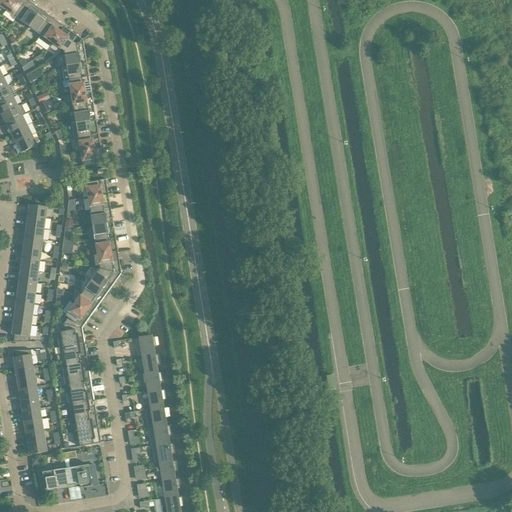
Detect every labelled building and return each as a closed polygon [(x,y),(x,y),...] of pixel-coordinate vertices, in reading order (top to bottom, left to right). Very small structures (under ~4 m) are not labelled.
[(0,0),(0,6),(5,10),(12,0),(0,0)] [(12,0),(5,10),(17,19),(29,2),(26,0),(12,0)] [(17,19),(29,27),(41,10),(29,2),(17,19)] [(29,27),(40,35),(53,18),(41,10),(29,27)] [(50,47),(52,44),(64,27),(53,18),(40,35),(38,39),(50,47)] [(52,44),(64,52),(83,40),(64,27),(52,44)] [(64,52),(66,66),(87,63),(83,40),(64,52)] [(64,81),(68,81),(89,77),(87,63),(66,66),(62,67),(64,81)] [(0,78),(0,90),(8,87),(3,77),(0,78)] [(70,88),(71,95),(91,92),(89,77),(68,81),(64,81),(62,82),(63,89),(70,88)] [(0,90),(0,102),(13,97),(17,95),(12,85),(8,87),(0,90)] [(71,95),(73,109),(94,106),(91,92),(71,95)] [(47,93),(37,98),(40,104),(46,101),(50,99),(47,93)] [(0,102),(0,112),(1,114),(18,106),(13,97),(0,102)] [(46,101),(40,104),(45,115),(51,112),(46,101)] [(1,114),(6,124),(22,116),(26,114),(21,104),(18,106),(1,114)] [(73,109),(75,124),(96,120),(94,106),(73,109)] [(6,124),(11,134),(27,126),(22,116),(6,124)] [(75,124),(78,138),(98,134),(96,120),(75,124)] [(11,134),(15,143),(32,135),(27,126),(11,134)] [(78,138),(80,152),(101,149),(98,134),(78,138)] [(32,135),(15,143),(20,154),(37,145),(32,135)] [(101,149),(80,152),(83,167),(103,163),(101,149)] [(85,183),(88,198),(108,194),(106,180),(85,183)] [(88,198),(90,212),(110,209),(108,194),(88,198)] [(29,205),(27,216),(46,219),(47,208),(29,205)] [(90,212),(92,226),(113,223),(110,209),(90,212)] [(27,216),(26,227),(44,230),(46,219),(27,216)] [(65,226),(73,227),(74,220),(66,219),(65,226)] [(92,226),(95,240),(115,237),(113,223),(92,226)] [(26,227),(24,238),(43,240),(44,230),(26,227)] [(95,240),(97,255),(117,251),(115,237),(95,240)] [(24,238),(23,248),(41,251),(43,240),(24,238)] [(23,248),(22,259),(40,262),(41,251),(23,248)] [(97,255),(99,269),(121,274),(117,251),(97,255)] [(22,259),(20,270),(39,273),(40,262),(22,259)] [(99,269),(91,281),(108,293),(121,274),(99,269)] [(20,270),(19,281),(37,283),(39,273),(20,270)] [(19,281),(17,292),(36,294),(37,283),(19,281)] [(91,281),(82,292),(99,305),(108,293),(91,281)] [(17,292),(16,302),(34,305),(36,294),(17,292)] [(82,292),(74,304),(91,316),(99,305),(82,292)] [(68,318),(63,324),(82,328),(91,316),(74,304),(70,301),(62,312),(66,315),(65,316),(68,318)] [(16,302),(14,313),(33,316),(34,305),(16,302)] [(14,313),(13,324),(31,326),(33,316),(14,313)] [(31,326),(13,324),(11,335),(14,335),(13,342),(30,342),(30,341),(29,341),(30,337),(31,326)] [(58,339),(59,347),(85,343),(82,328),(63,324),(65,331),(61,332),(62,338),(58,339)] [(144,337),(139,338),(142,356),(155,354),(153,347),(156,346),(155,338),(152,338),(152,336),(146,337),(144,337)] [(57,362),(65,361),(87,357),(85,343),(59,347),(60,355),(56,355),(57,362)] [(13,358),(14,369),(33,366),(31,355),(30,351),(31,351),(31,350),(14,350),(14,351),(15,357),(13,358)] [(142,356),(145,374),(157,372),(156,364),(159,364),(157,356),(155,356),(155,354),(142,356)] [(62,367),(63,376),(89,372),(87,357),(65,361),(66,367),(62,367)] [(14,369),(16,380),(35,377),(33,366),(14,369)] [(69,384),(70,389),(92,386),(89,372),(63,376),(65,384),(69,384)] [(158,374),(157,372),(145,374),(148,392),(160,390),(159,382),(162,382),(160,374),(158,374)] [(16,380),(18,390),(36,387),(35,377),(16,380)] [(67,396),(68,404),(94,400),(92,386),(70,389),(71,395),(67,396)] [(18,390),(20,401),(38,398),(36,387),(18,390)] [(161,392),(160,390),(148,392),(151,409),(163,407),(162,400),(165,400),(163,391),(161,392)] [(20,401),(22,412),(40,409),(38,398),(20,401)] [(74,412),(74,418),(96,414),(94,400),(68,404),(70,413),(74,412)] [(148,428),(154,427),(166,425),(165,418),(168,417),(166,409),(164,410),(163,407),(151,409),(146,410),(148,428)] [(22,412),(23,423),(42,420),(40,409),(22,412)] [(71,424),(73,433),(99,429),(96,414),(74,418),(75,424),(71,424)] [(23,423),(25,433),(43,430),(42,420),(23,423)] [(151,446),(156,445),(169,443),(168,436),(170,435),(169,427),(167,428),(166,425),(154,427),(148,428),(151,446)] [(99,429),(73,433),(74,441),(78,441),(79,447),(101,443),(99,429)] [(25,433),(27,444),(45,441),(43,430),(25,433)] [(45,441),(27,444),(29,455),(47,452),(45,441)] [(169,445),(169,443),(156,445),(151,446),(154,464),(159,463),(172,461),(171,453),(173,453),(172,445),(169,445)] [(172,461),(159,463),(162,481),(175,479),(174,471),(176,471),(175,463),(172,463),(172,461)] [(88,465),(65,469),(68,489),(79,487),(80,488),(84,488),(92,487),(98,486),(97,484),(94,465),(88,466),(88,465)] [(68,489),(65,469),(42,472),(45,494),(53,493),(57,492),(57,490),(68,489)] [(165,498),(178,496),(177,489),(179,488),(178,480),(175,481),(175,479),(162,481),(165,498)] [(178,499),(178,496),(165,498),(160,499),(160,500),(162,511),(180,511),(179,507),(182,506),(181,498),(178,499)]
